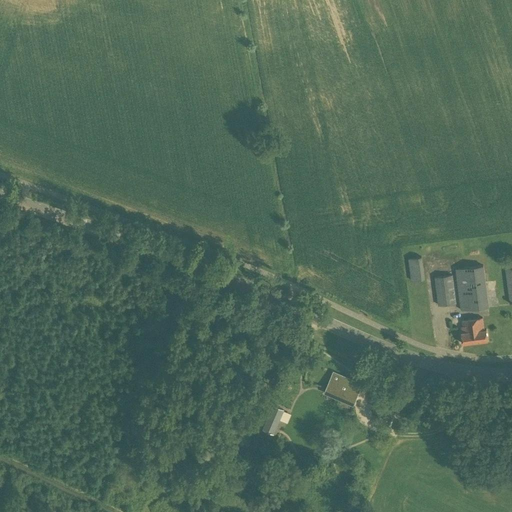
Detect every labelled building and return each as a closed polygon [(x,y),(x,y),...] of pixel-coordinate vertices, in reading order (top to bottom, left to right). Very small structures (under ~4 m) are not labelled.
[(411,281),(425,279),(422,257),(408,258),(411,281)] [(461,310),(489,306),(484,265),(455,268),(461,310)] [(438,305),(456,303),(453,274),(434,277),(438,305)] [(483,329),(482,317),(461,320),(463,332),(460,332),(462,343),(487,340),(485,329),(483,329)] [(361,382),(329,370),(322,389),(354,401),(361,382)] [(384,408),(390,394),(375,388),(369,402),(384,408)] [(274,433),(280,419),(269,414),(263,428),(274,433)]
